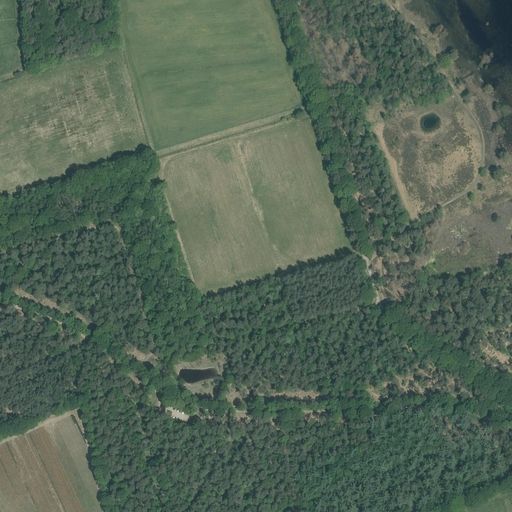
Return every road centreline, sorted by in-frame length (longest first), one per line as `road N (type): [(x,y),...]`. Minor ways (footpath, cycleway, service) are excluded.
road 1 (track): [(511,399),(383,310),(365,260),(475,187),(484,161),(478,126),(387,0)]
road 2 (track): [(511,422),(435,404),(199,409),(66,325),(0,300)]
road 3 (track): [(283,0),(365,260)]
